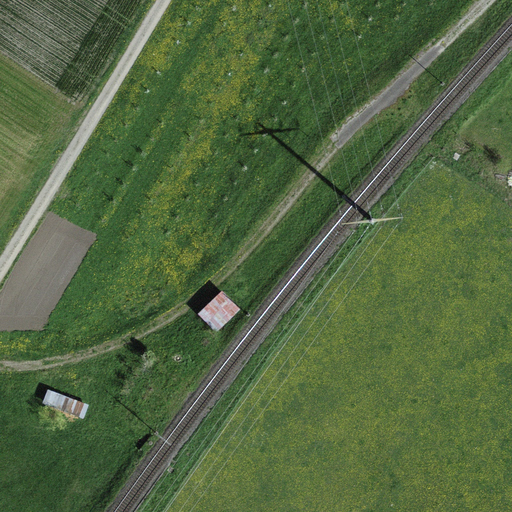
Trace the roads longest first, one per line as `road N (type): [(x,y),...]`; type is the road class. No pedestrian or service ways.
road 1 (track): [(0,354),(37,356),(152,331),(231,271),(493,0)]
road 2 (track): [(0,280),(170,0)]
